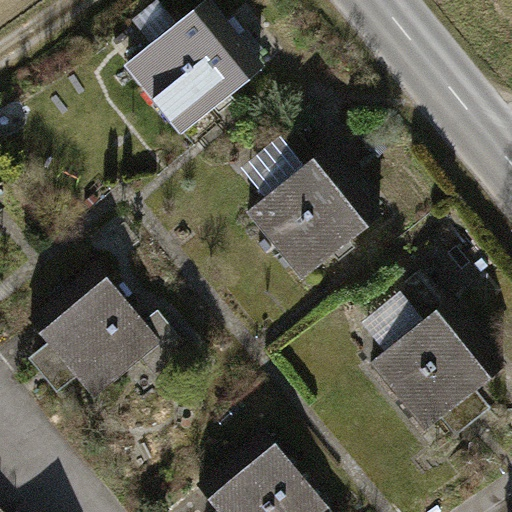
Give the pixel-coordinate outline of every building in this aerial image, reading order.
[(206,9),(140,63),(191,126),(257,72),(206,9)] [(328,153),(255,217),(310,278),(382,215),(328,153)] [(111,276),(41,324),(85,386),(154,337),(111,276)] [(446,306),(371,364),(423,432),(499,374),(446,306)] [(270,439),(216,486),(239,511),(323,511),(329,507),(270,439)]
